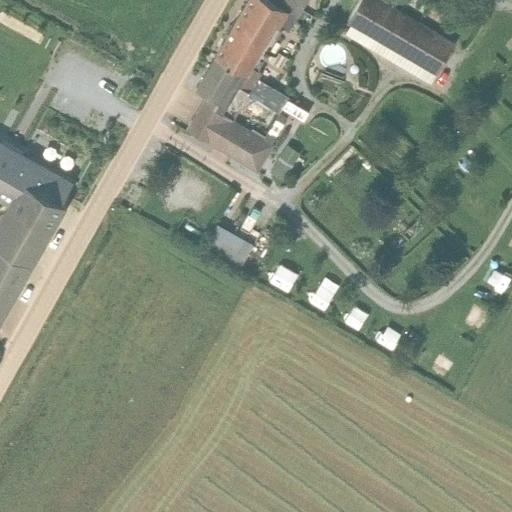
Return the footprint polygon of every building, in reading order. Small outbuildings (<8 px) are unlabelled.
[(288,32),(307,0),(247,0),(215,54),(216,55),(196,87),(208,94),(187,129),(206,140),(216,146),(218,142),(233,151),(231,155),(236,158),(238,154),(253,164),(254,163),(252,162),(257,153),(259,154),(257,152),(262,144),(264,145),(265,144),(249,135),(252,131),(247,129),(245,132),(230,123),(239,108),(240,109),(262,71),(257,68),(281,28),(288,32)] [(364,32),(383,0),(382,0),(359,0),(347,21),(364,32)] [(382,42),(401,11),(383,0),(364,32),(382,42)] [(400,53),(418,21),(401,11),(382,42),(400,53)] [(418,63),(436,32),(418,21),(400,53),(418,63)] [(436,74),(454,42),(436,32),(418,63),(436,74)] [(303,120),(309,111),(287,99),(282,108),(303,120)] [(287,117),(279,112),(264,137),(272,142),(287,117)] [(0,318),(12,297),(27,270),(43,242),(65,203),(62,201),(70,185),(72,181),(23,152),(0,138),(0,198),(8,203),(0,217),(0,318)] [(284,176),(302,149),(290,141),(272,168),(284,176)] [(453,219),(467,230),(479,216),(465,205),(453,219)] [(217,223),(203,247),(239,268),(253,243),(217,223)] [(284,261),(275,279),(293,289),(302,270),(284,261)] [(482,329),(491,310),(474,302),(465,320),(482,329)] [(356,303),(346,318),(361,327),(370,312),(356,303)]
